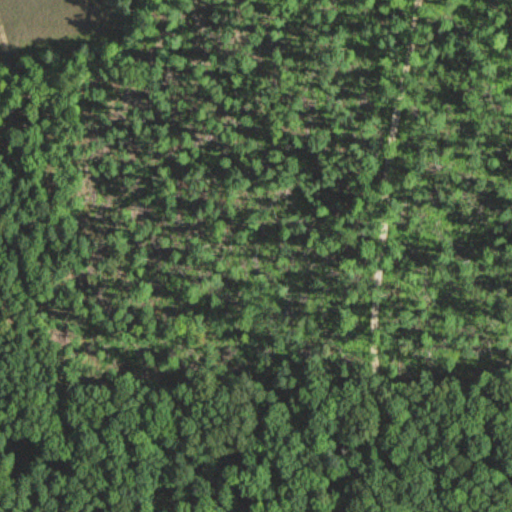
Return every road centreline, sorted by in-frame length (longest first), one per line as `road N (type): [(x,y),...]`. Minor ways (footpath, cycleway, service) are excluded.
road 1 (residential): [(423,511),(380,384),(377,329),(427,0)]
road 2 (track): [(0,19),(18,112),(17,146),(0,191)]
